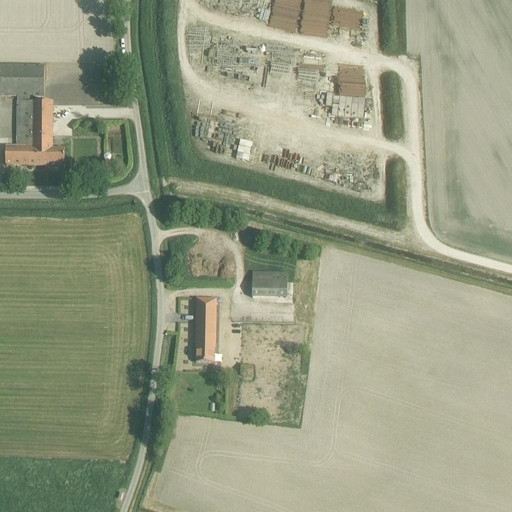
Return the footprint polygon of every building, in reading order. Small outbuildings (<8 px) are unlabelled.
[(6,147),(6,166),(50,167),(50,165),(65,165),(65,149),(53,149),(53,107),(53,103),(44,103),(45,65),(0,64),(0,97),(20,97),(19,147),(6,147)] [(365,116),(364,98),(342,98),(343,110),(344,117),(365,116)] [(288,299),(288,274),(253,274),(253,299),(288,299)] [(217,300),(197,300),(196,315),(196,323),(196,349),(197,349),(196,363),(215,364),(215,349),(216,349),(217,300)] [(233,363),(293,364),(294,324),(233,323),(233,363)] [(244,364),(242,374),(252,376),(254,366),(244,364)]
